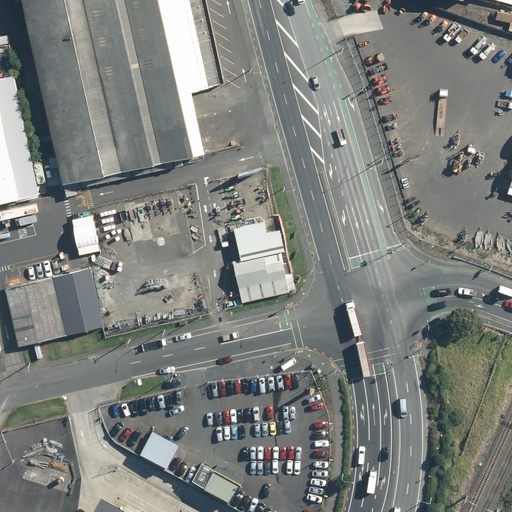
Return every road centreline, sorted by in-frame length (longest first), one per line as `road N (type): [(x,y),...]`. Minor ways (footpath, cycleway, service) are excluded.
road 1 (residential): [(345,312),(0,393)]
road 2 (secondary): [(306,105),(333,123),(385,303)]
road 3 (secondary): [(345,312),(295,135),(306,105)]
road 4 (primary): [(385,303),(409,401),(403,511)]
road 5 (unknown): [(442,209),(428,194),(409,102),(374,20)]
road 6 (primary): [(358,511),(372,422),(345,312)]
road 7 (unknown): [(479,74),(442,209)]
road 8 (primary): [(511,302),(453,288),(385,303)]
